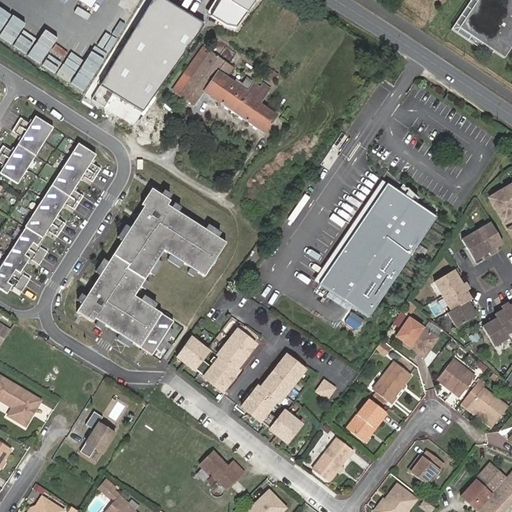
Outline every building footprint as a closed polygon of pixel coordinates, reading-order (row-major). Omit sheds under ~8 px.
[(70,0),(87,10),(93,0),(70,0)] [(204,25),(163,0),(151,0),(99,85),(142,111),(204,25)] [(255,0),(217,0),(210,15),(238,30),(255,0)] [(489,49),(459,29),(477,0),(469,0),(450,31),(489,57),(493,52),(489,49)] [(493,52),(503,59),(511,45),(511,0),(477,0),(459,29),(489,49),(493,52)] [(218,59),(224,50),(210,39),(173,90),(194,105),(203,92),(264,133),(277,116),(260,103),(270,89),(263,84),(260,88),(254,84),(253,84),(247,80),(242,88),(226,78),(232,69),(218,59)] [(265,66),(262,64),(260,67),(264,70),(262,74),(270,79),(274,73),(265,67),(265,66)] [(350,132),(362,138),(388,89),(376,83),(350,132)] [(30,124),(20,117),(11,131),(21,137),(12,152),(2,145),(0,149),(0,162),(4,165),(0,171),(0,172),(17,184),(53,127),(35,116),(30,124)] [(26,227),(0,268),(0,288),(8,293),(13,286),(23,292),(31,279),(21,273),(30,259),(40,265),(48,252),(38,245),(47,231),(58,237),(66,224),(56,217),(65,203),(75,210),(83,196),(73,189),(82,175),(92,182),(101,168),(91,162),(95,154),(77,143),(25,227),(26,227)] [(317,283),(349,305),(366,316),(436,215),(414,201),(410,198),(400,191),(385,181),(317,283)] [(400,191),(410,198),(413,192),(405,184),(400,191)] [(511,185),(489,199),(511,238),(511,185)] [(144,205),(77,311),(93,321),(96,317),(114,329),(153,354),(175,320),(135,295),(164,249),(205,275),(226,241),(167,204),(170,199),(167,197),(169,195),(169,194),(170,192),(164,189),(163,191),(162,191),(161,193),(151,187),(141,203),(144,205)] [(490,223),(461,240),(476,264),(482,260),(480,257),(488,253),(489,256),(497,251),(495,248),(502,244),(490,223)] [(446,311),(455,327),(475,315),(470,307),(474,305),(465,290),(468,288),(464,281),(461,283),(457,276),(460,274),(456,267),(433,281),(449,310),(446,311)] [(317,283),(313,288),(346,309),(349,305),(317,283)] [(482,326),(494,346),(509,337),(507,334),(511,330),(511,303),(509,305),(507,302),(500,306),(502,309),(488,318),(490,321),(482,326)] [(435,338),(408,318),(396,335),(423,355),(435,338)] [(0,323),(0,345),(10,330),(0,323)] [(478,331),(467,337),(471,345),(482,339),(478,331)] [(213,363),(198,383),(217,397),(220,393),(229,381),(232,377),(230,375),(249,349),(230,335),(211,361),(213,363)] [(388,346),(379,340),(374,347),(383,353),(388,346)] [(202,357),(184,343),(170,363),(188,376),(196,365),(202,357)] [(273,407),(299,373),(280,359),(254,393),(252,391),(240,407),(236,412),(255,426),(264,415),(271,406),(273,407)] [(473,376),(451,359),(436,380),(458,397),(473,376)] [(387,405),(409,376),(391,363),(370,391),(387,405)] [(2,375),(0,377),(0,397),(14,407),(9,414),(27,425),(43,400),(2,375)] [(329,401),(338,388),(325,378),(316,391),(329,401)] [(484,383),(478,379),(474,383),(480,388),(482,386),(484,383)] [(474,383),(465,397),(471,401),(468,404),(493,423),(494,423),(508,405),(482,386),(480,388),(474,383)] [(377,418),(382,412),(367,400),(355,415),(358,417),(348,430),(360,440),(368,429),(371,431),(380,419),(377,418)] [(493,423),(468,404),(465,409),(490,427),(493,423)] [(103,455),(116,435),(100,425),(104,419),(95,413),(86,426),(95,431),(80,453),(90,459),(96,450),(103,455)] [(274,422),(265,434),(283,447),(297,428),(279,415),(274,422)] [(358,417),(355,415),(345,429),(348,430),(358,417)] [(323,436),(327,432),(321,428),(318,432),(323,436)] [(363,442),(371,431),(368,429),(360,440),(363,442)] [(0,467),(4,462),(12,449),(0,441),(0,467)] [(333,474),(336,470),(349,453),(334,441),(310,473),(325,485),(333,474)] [(97,464),(103,455),(96,450),(90,459),(97,464)] [(227,490),(244,473),(233,462),(228,467),(213,452),(200,466),(208,475),(210,473),(213,476),(208,480),(212,485),(217,480),(227,490)] [(419,460),(409,474),(422,484),(429,474),(432,477),(440,466),(424,454),(419,460)] [(406,472),(409,474),(419,460),(416,458),(406,472)] [(478,511),(503,511),(511,502),(511,472),(507,479),(490,464),(461,497),(478,511)] [(207,477),(201,471),(197,475),(203,481),(207,477)] [(429,474),(422,484),(425,486),(432,477),(429,474)] [(386,504),(383,502),(375,511),(406,511),(415,501),(395,487),(389,495),(391,497),(386,504)] [(105,511),(131,511),(125,506),(126,505),(110,491),(107,494),(110,497),(109,497),(114,501),(105,511)] [(282,511),(286,509),(269,491),(246,511),(282,511)] [(389,495),(383,502),(386,504),(391,497),(389,495)] [(59,511),(41,500),(36,508),(33,511),(59,511)] [(419,511),(430,511),(434,507),(429,503),(427,501),(419,511)]
